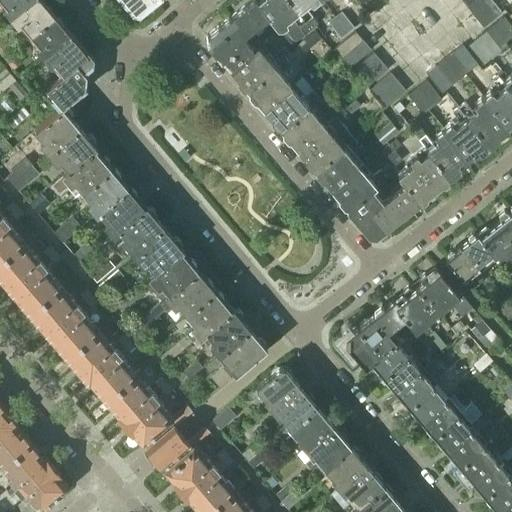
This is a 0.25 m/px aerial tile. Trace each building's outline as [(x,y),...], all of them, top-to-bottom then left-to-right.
[(0,10),(7,19),(29,0),(0,0),(4,5),(0,8),(0,10)] [(24,39),(28,35),(54,13),(43,0),(29,0),(7,19),(24,39)] [(122,0),(130,9),(138,11),(151,0),(122,0)] [(242,35),(267,15),(267,13),(257,0),(249,0),(206,33),(205,37),(242,35)] [(288,0),(257,0),(267,13),(267,15),(276,27),(282,26),(286,23),(285,20),(290,16),(295,22),(304,33),(310,28),(288,0)] [(312,2),(315,0),(288,0),(310,28),(317,22),(311,14),(304,5),(309,1),(312,2)] [(463,0),(469,8),(479,0),(463,0)] [(479,0),(469,8),(477,17),(496,3),(493,0),(479,0)] [(503,12),(496,3),(477,17),(484,27),(503,12)] [(334,15),(348,30),(354,25),(341,10),(334,15)] [(40,58),(71,33),(54,13),(28,35),(37,46),(33,49),(40,58)] [(348,30),(334,15),(328,20),(341,36),(348,30)] [(511,35),(511,24),(504,15),(493,24),(506,41),(511,35)] [(287,29),(295,40),(304,33),(295,22),(287,29)] [(506,41),(493,24),(468,44),(484,64),(508,44),(506,41)] [(322,37),(315,29),(298,43),(304,51),(322,37)] [(342,57),(364,39),(356,30),(335,48),(342,57)] [(294,40),(286,31),(280,37),(287,45),(294,40)] [(84,56),(88,53),(71,33),(40,58),(49,69),(54,65),(62,74),(84,56)] [(252,48),(242,35),(205,37),(205,41),(218,58),(220,56),(228,67),(252,48)] [(0,53),(3,56),(11,49),(0,36),(0,53)] [(342,57),(350,65),(371,48),(364,39),(342,57)] [(463,43),(454,50),(469,69),(478,62),(463,43)] [(228,67),(245,87),(283,54),(278,49),(268,57),(257,44),(252,48),(228,67)] [(454,50),(445,57),(460,77),(469,69),(454,50)] [(13,51),(4,58),(13,68),(22,61),(13,51)] [(360,77),(380,60),(373,52),(353,69),(360,77)] [(245,87),(262,106),(290,83),(279,70),(289,61),(283,54),(245,87)] [(61,105),(81,88),(84,86),(86,66),(84,62),(87,59),(84,56),(62,74),(45,89),(59,106),(61,105)] [(445,57),(436,65),(451,84),(460,77),(445,57)] [(380,60),(360,77),(367,85),(387,67),(380,60)] [(509,73),(501,79),(511,93),(511,61),(511,63),(511,74),(511,75),(509,73)] [(442,91),(451,84),(436,65),(427,72),(442,91)] [(26,70),(20,76),(25,82),(31,76),(26,70)] [(0,92),(17,78),(10,71),(0,79),(0,92)] [(369,89),(377,98),(398,80),(390,71),(369,89)] [(490,89),(481,95),(504,124),(511,118),(511,93),(501,79),(497,74),(491,79),(496,86),(491,90),(490,89)] [(262,106),(279,126),(317,94),(312,89),(311,90),(301,78),(292,86),(290,83),(262,106)] [(427,78),(418,86),(432,104),(442,97),(427,78)] [(406,89),(398,80),(377,98),(385,107),(406,89)] [(432,104),(418,86),(408,93),(423,112),(432,104)] [(279,126),(296,146),(324,123),(313,109),(322,101),(317,94),(279,126)] [(504,124),(481,95),(473,101),(475,103),(469,107),(464,100),(457,106),(484,140),(504,124)] [(356,98),(344,108),(350,114),(362,104),(356,98)] [(394,105),(399,111),(404,107),(399,101),(394,105)] [(31,112),(25,105),(8,119),(14,127),(31,112)] [(46,152),(78,124),(61,105),(59,106),(33,128),(41,137),(37,141),(46,152)] [(484,140),(457,106),(451,110),(457,117),(451,122),(449,120),(441,127),(464,155),(484,140)] [(296,146),(313,166),(350,135),(334,116),(325,124),(324,123),(296,146)] [(383,143),(399,130),(391,120),(374,133),(383,143)] [(61,173),(95,144),(78,124),(46,152),(55,163),(59,159),(66,167),(60,172),(61,173)] [(411,129),(423,144),(444,171),(464,155),(441,127),(433,133),(434,135),(429,140),(423,132),(417,124),(411,129)] [(329,184),(357,162),(346,149),(356,141),(350,135),(313,166),(329,184)] [(400,144),(396,138),(388,144),(393,150),(400,144)] [(82,190),(110,167),(93,147),(96,145),(95,144),(61,173),(70,184),(74,181),(82,190)] [(444,171),(423,144),(407,157),(411,161),(396,173),(403,181),(417,198),(430,188),(427,184),(444,171)] [(401,159),(395,150),(386,156),(393,165),(401,159)] [(13,181),(34,164),(27,156),(11,169),(13,171),(8,176),(13,181)] [(347,206),(371,185),(385,174),(379,168),(369,176),(357,162),(329,184),(347,206)] [(13,181),(19,189),(40,172),(34,164),(13,181)] [(95,213),(126,186),(110,167),(82,190),(90,199),(86,202),(95,213)] [(403,181),(382,198),(369,232),(373,234),(417,198),(403,181)] [(365,231),(369,232),(382,198),(371,185),(347,206),(352,211),(349,214),(365,231)] [(111,232),(146,203),(145,203),(143,205),(126,186),(95,213),(95,214),(99,210),(107,219),(103,222),(111,232)] [(28,202),(36,211),(48,201),(40,192),(28,202)] [(23,213),(13,200),(6,206),(16,218),(23,213)] [(122,239),(123,241),(118,246),(125,255),(131,250),(134,254),(166,227),(163,223),(146,203),(111,232),(112,233),(118,228),(125,237),(122,239)] [(511,237),(511,216),(507,210),(476,234),(489,250),(492,253),(509,274),(511,271),(511,250),(508,246),(511,242),(511,239),(511,238),(511,237)] [(0,220),(0,257),(19,242),(10,231),(14,228),(4,216),(0,220)] [(64,240),(82,226),(74,217),(57,231),(64,240)] [(149,276),(181,249),(183,247),(166,227),(134,254),(143,264),(147,261),(153,269),(147,274),(149,276)] [(474,231),(443,255),(459,274),(471,289),(482,281),(472,269),(480,262),(478,259),(489,250),(492,254),(492,253),(489,250),(476,234),(474,231)] [(0,257),(0,277),(9,288),(42,261),(32,250),(28,253),(19,242),(0,257)] [(50,244),(43,250),(54,263),(61,257),(50,244)] [(93,250),(87,244),(75,254),(80,260),(93,250)] [(161,298),(197,268),(181,249),(149,276),(153,281),(147,286),(152,292),(155,290),(161,298)] [(96,283),(115,266),(108,258),(90,275),(96,283)] [(9,288),(27,310),(56,286),(48,276),(52,272),(42,261),(9,288)] [(434,262),(412,279),(434,308),(449,296),(463,314),(471,307),(457,290),(434,262)] [(106,291),(123,275),(117,268),(99,283),(106,291)] [(185,312),(213,288),(197,268),(161,298),(162,299),(160,301),(168,311),(177,303),(185,312)] [(412,279),(389,297),(403,314),(412,325),(422,337),(432,329),(423,317),(434,308),(412,279)] [(46,332),(75,308),(56,286),(27,310),(46,332)] [(46,332),(65,354),(94,330),(85,320),(92,313),(89,309),(98,301),(87,288),(81,294),(85,299),(75,308),(46,332)] [(191,340),(229,307),(213,288),(185,312),(193,321),(183,330),(191,340)] [(134,289),(116,304),(121,311),(139,295),(134,289)] [(385,329),(403,314),(389,297),(371,311),(385,329)] [(217,352),(249,325),(232,305),(229,307),(191,340),(192,341),(205,330),(212,339),(208,342),(217,352)] [(157,314),(152,308),(133,325),(138,331),(157,314)] [(363,363),(368,358),(393,338),(385,329),(371,311),(344,333),(343,340),(363,363)] [(483,335),(490,329),(482,319),(475,325),(483,335)] [(249,325),(217,352),(225,361),(209,374),(219,386),(234,372),(266,346),(249,325)] [(433,329),(428,333),(440,348),(445,344),(433,329)] [(112,352),(94,330),(65,354),(83,376),(112,352)] [(124,332),(117,338),(128,351),(135,344),(124,332)] [(165,363),(192,341),(191,340),(186,334),(160,356),(165,363)] [(418,368),(393,338),(368,358),(393,388),(418,368)] [(486,351),(474,363),(481,370),(493,359),(486,351)] [(104,397),(131,374),(112,352),(83,376),(87,381),(89,380),(104,397)] [(393,388),(419,418),(443,398),(430,382),(445,370),(433,355),(418,368),(393,388)] [(183,383),(202,365),(196,359),(177,376),(183,383)] [(263,398),(271,407),(299,384),(284,366),(279,365),(255,385),(247,391),(252,397),(260,391),(265,397),(263,398)] [(104,397),(122,419),(150,396),(131,374),(104,397)] [(162,376),(155,382),(166,394),(173,388),(162,376)] [(511,387),(511,383),(508,379),(499,387),(505,393),(511,387)] [(316,404),(299,384),(271,407),(278,416),(280,414),(284,420),(277,426),(282,432),(316,404)] [(169,419),(150,396),(122,419),(141,442),(169,419)] [(419,418),(444,448),(469,427),(443,398),(419,418)] [(0,425),(12,416),(0,402),(0,425)] [(296,438),(304,447),(333,423),(316,404),(282,432),(286,437),(294,430),(298,436),(296,438)] [(151,454),(164,469),(192,446),(192,445),(210,431),(206,426),(189,441),(179,430),(173,422),(190,409),(187,405),(169,419),(141,442),(145,446),(151,454)] [(218,425),(233,411),(228,406),(213,419),(218,425)] [(483,415),(469,427),(444,448),(470,478),(511,443),(507,439),(490,453),(475,435),(489,423),(483,415)] [(0,461),(1,463),(28,440),(27,438),(27,435),(25,431),(21,431),(14,422),(16,421),(12,416),(0,425),(0,461)] [(349,443),(333,423),(304,447),(311,455),(306,460),(316,472),(349,443)] [(267,445),(260,437),(241,453),(248,461),(267,445)] [(28,440),(1,463),(11,475),(6,478),(16,489),(49,460),(45,456),(43,458),(36,449),(37,445),(34,443),(30,442),(28,440)] [(330,477),(338,486),(366,463),(349,443),(316,472),(320,477),(327,470),(332,476),(330,477)] [(470,478),(495,508),(511,492),(511,478),(500,464),(511,454),(511,444),(511,443),(470,478)] [(164,469),(184,492),(211,468),(192,446),(164,469)] [(216,453),(221,459),(228,453),(223,447),(216,453)] [(267,455),(262,449),(248,461),(253,467),(267,455)] [(233,460),(228,453),(221,459),(227,465),(233,460)] [(226,466),(220,459),(215,464),(221,470),(226,466)] [(49,460),(16,489),(26,501),(30,498),(39,507),(66,485),(51,467),(53,465),(49,460)] [(348,511),(356,505),(383,483),(366,463),(338,486),(345,495),(343,497),(348,502),(343,506),(348,511)] [(204,511),(230,490),(211,468),(184,492),(200,511),(204,511)] [(290,480),(276,493),(282,499),(295,486),(290,480)] [(388,511),(400,502),(383,483),(356,505),(362,511),(388,511)] [(0,511),(2,511),(17,500),(7,487),(0,492),(0,511)] [(293,502),(302,493),(296,487),(287,496),(293,502)] [(248,511),(230,490),(204,511),(248,511)] [(253,497),(258,503),(265,497),(260,491),(253,497)] [(511,511),(511,492),(495,508),(498,511),(511,511)] [(270,503),(265,497),(258,503),(263,509),(270,503)] [(407,511),(400,502),(388,511),(407,511)]
